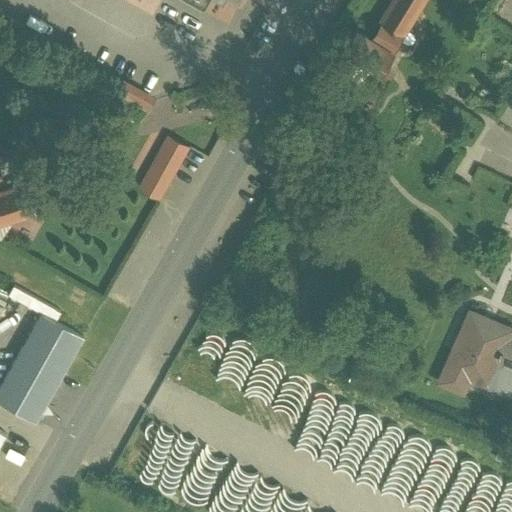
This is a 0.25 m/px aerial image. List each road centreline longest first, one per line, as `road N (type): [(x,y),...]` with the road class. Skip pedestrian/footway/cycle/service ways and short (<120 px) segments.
road 1 (residential): [(21,511),(313,0)]
road 2 (unknown): [(269,77),(396,81)]
